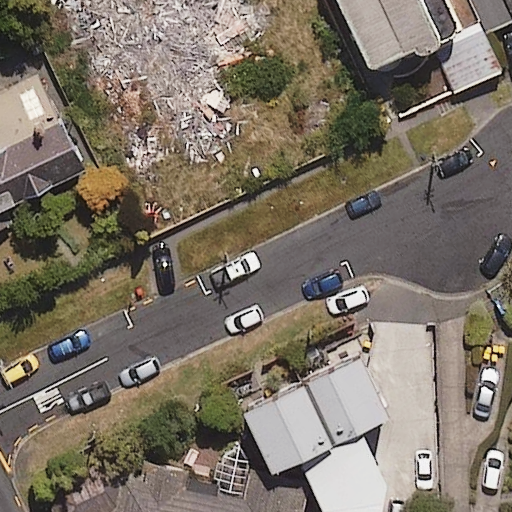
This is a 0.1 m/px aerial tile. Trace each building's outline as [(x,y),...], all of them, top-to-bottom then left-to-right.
[(61,0),(113,112),(147,97),(160,126),(214,101),(203,76),(234,62),(242,80),(274,65),(255,25),(237,33),(226,10),(248,0),(61,0)] [(332,0),(360,70),(458,32),(445,0),(332,0)] [(511,25),(511,0),(484,0),(498,31),(511,25)] [(90,165),(42,70),(0,90),(0,229),(10,225),(2,209),(90,165)] [(390,511),(395,473),(372,424),(396,413),(366,351),(249,406),(278,469),(307,455),(329,502),(328,511),(390,511)] [(120,511),(307,511),(304,511),(310,484),(255,471),(249,496),(131,468),(120,511)]
